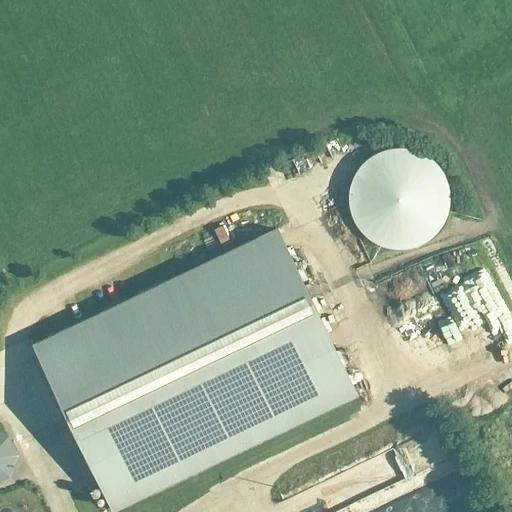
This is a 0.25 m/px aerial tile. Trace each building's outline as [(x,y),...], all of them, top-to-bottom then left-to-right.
[(353,177),(347,198),(352,220),(364,237),(382,247),(401,250),(419,246),(435,234),(444,220),(449,202),(445,180),(434,164),(415,152),(395,149),(377,153),(363,163),(353,177)] [(112,511),(355,396),(276,230),(33,347),(112,511)] [(384,336),(402,325),(395,313),(376,324),(384,336)] [(0,480),(8,477),(16,457),(7,438),(0,435),(0,480)] [(368,511),(374,510),(365,479),(271,506),(273,511),(368,511)] [(45,511),(71,511),(61,487),(39,496),(45,511)] [(458,511),(458,505),(447,506),(447,501),(422,503),(422,511),(458,511)]
